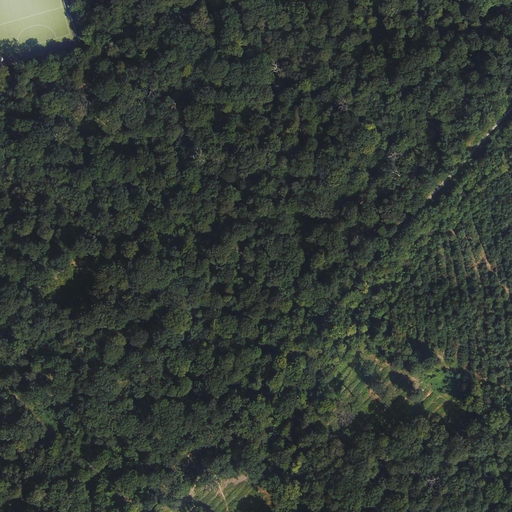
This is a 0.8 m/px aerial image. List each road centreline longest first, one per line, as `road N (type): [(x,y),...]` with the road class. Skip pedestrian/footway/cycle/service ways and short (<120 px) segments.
road 1 (motorway): [(511,143),(0,230)]
road 2 (motorway): [(0,243),(511,170)]
road 3 (track): [(81,46),(224,511)]
road 4 (track): [(120,511),(0,393)]
